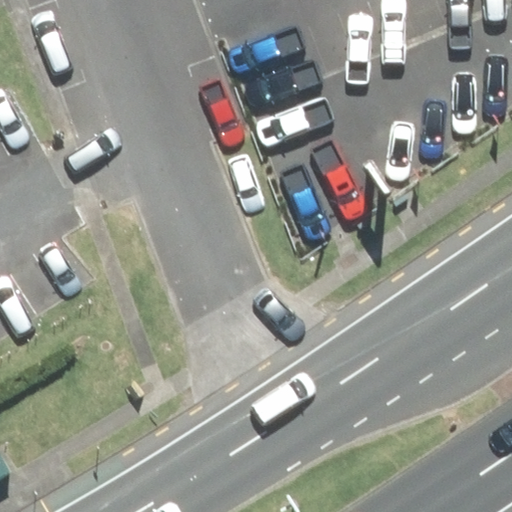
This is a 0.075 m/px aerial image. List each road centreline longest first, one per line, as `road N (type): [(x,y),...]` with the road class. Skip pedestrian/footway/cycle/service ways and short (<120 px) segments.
road 1 (unclassified): [(126,0),(237,343),(291,428)]
road 2 (primary): [(291,428),(511,278)]
road 3 (primary): [(155,511),(291,428)]
